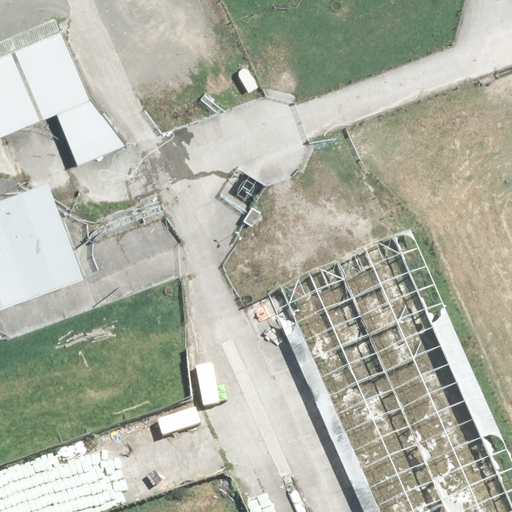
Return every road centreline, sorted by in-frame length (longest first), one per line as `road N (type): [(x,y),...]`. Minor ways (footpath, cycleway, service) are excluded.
road 1 (track): [(309,511),(204,276),(213,159),(511,46)]
road 2 (track): [(204,276),(0,342)]
